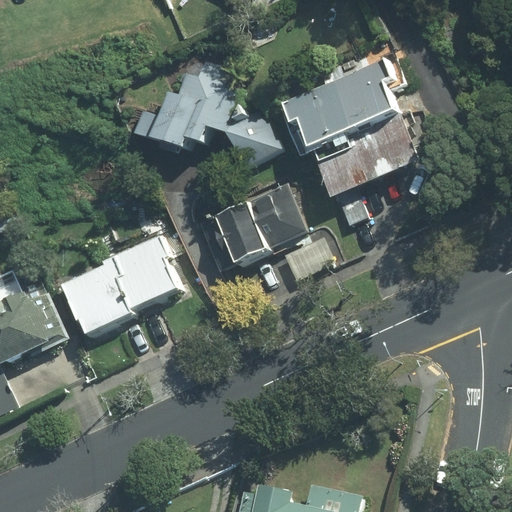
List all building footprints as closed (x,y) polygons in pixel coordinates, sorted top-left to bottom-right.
[(232,0),(256,13),(261,0),(232,0)] [(392,65),(288,109),(299,133),(307,130),(341,208),(427,172),(394,93),(402,89),(392,65)] [(147,114),(139,141),(163,148),(162,151),(195,161),(198,151),(212,155),(217,138),(236,144),(244,116),(249,99),(239,96),(244,79),(207,69),(204,80),(189,76),(181,101),(173,99),(167,120),(147,114)] [(254,177),(287,156),(267,105),(244,116),(236,144),(254,177)] [(316,239),(292,189),(204,230),(228,282),(245,274),(248,279),(280,264),(277,257),(316,239)] [(121,265),(66,290),(84,331),(88,329),(95,345),(141,324),(140,320),(186,299),(171,266),(177,263),(166,239),(119,260),(121,265)] [(0,369),(4,378),(74,345),(40,273),(19,283),(16,277),(0,284),(0,369)] [(359,511),(362,497),(311,486),(307,507),(292,504),(295,493),(258,485),(256,496),(244,493),(240,511),(359,511)]
